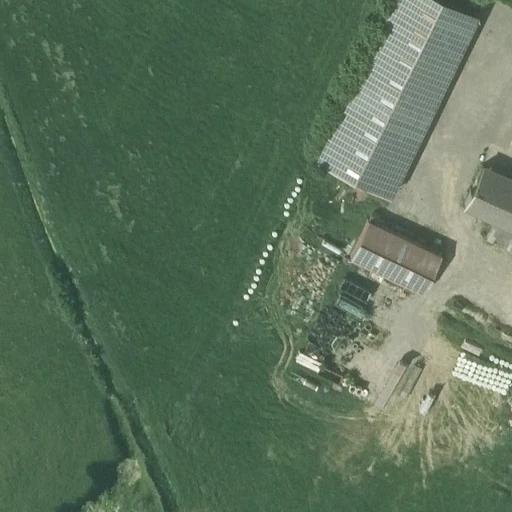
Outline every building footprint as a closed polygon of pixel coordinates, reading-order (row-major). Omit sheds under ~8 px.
[(454,0),(392,0),(316,157),(389,193),(477,11),(454,0)] [(511,176),(482,163),(464,202),(496,217),(511,223),(511,176)] [(441,252),(367,217),(350,254),(423,289),(441,252)] [(511,223),(496,217),(487,235),(511,246),(511,223)] [(448,328),(440,351),(470,362),(478,339),(448,328)]
